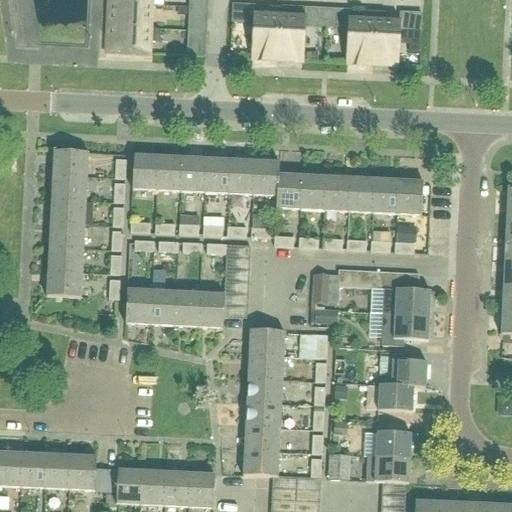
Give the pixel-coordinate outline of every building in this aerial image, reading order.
[(191,2),(191,10),(205,10),(205,2),(191,2)] [(107,29),(150,32),(151,8),(108,6),(107,29)] [(232,9),(231,23),(239,23),(240,9),(232,9)] [(279,20),(280,20),(280,10),(268,9),(268,20),(254,19),(252,61),(277,63),(279,20)] [(205,18),(205,10),(191,10),(190,18),(205,18)] [(326,27),(326,13),(318,13),(318,27),(326,27)] [(334,14),(326,13),(326,27),(334,28),(334,14)] [(347,66),(372,67),(374,14),(363,14),(362,24),(349,24),(347,66)] [(374,14),(372,67),(396,69),(398,26),(385,25),(385,15),(374,14)] [(421,18),(413,17),(413,32),(421,32),(421,18)] [(279,20),(277,63),(302,64),(304,21),(280,20),(279,20)] [(160,32),(150,32),(107,29),(106,54),(148,57),(149,44),(160,45),(160,32)] [(190,34),(189,42),(203,42),(204,34),(190,34)] [(53,179),(88,181),(89,156),(54,154),(53,179)] [(132,194),(157,195),(158,160),(133,158),(132,194)] [(157,195),(181,197),(182,161),(158,160),(157,195)] [(181,197),(205,198),(206,162),(182,161),(181,197)] [(206,162),(205,198),(229,199),(230,163),(206,162)] [(125,183),(126,163),(116,163),(115,182),(125,183)] [(229,199),(252,200),(254,164),(230,163),(229,199)] [(252,200),(275,201),(276,201),(278,178),(279,178),(279,166),(254,164),(252,200)] [(302,179),(279,178),(278,178),(276,201),(275,201),(275,213),(300,215),(302,179)] [(86,205),(88,181),(53,179),(51,203),(86,205)] [(300,215),(324,216),(326,180),(302,179),(300,215)] [(324,216),(348,217),(350,181),(326,180),(324,216)] [(348,217),(372,218),(374,183),(350,181),(348,217)] [(372,218),(396,219),(398,184),(374,183),(372,218)] [(423,185),(398,184),(396,219),(421,221),(423,185)] [(124,207),(125,187),(115,187),(114,207),(124,207)] [(86,205),(51,203),(50,227),(85,229),(85,228),(92,228),(93,206),(86,206),(86,205)] [(123,231),(124,211),(114,211),(113,231),(123,231)] [(85,229),(50,227),(49,251),(84,253),(85,229)] [(131,236),(151,237),(151,227),(131,227),(131,236)] [(156,237),(175,238),(176,229),(156,228),(156,237)] [(180,238),(199,239),(200,229),(180,229),(180,238)] [(204,230),(204,240),(223,240),(223,231),(204,230)] [(228,241),(247,241),(248,232),(228,231),(228,241)] [(252,242),(271,242),(272,233),(252,232),(252,242)] [(122,255),(123,236),(113,235),(112,254),(122,255)] [(274,240),(274,243),(273,250),(293,251),(293,241),(274,240)] [(298,252),(317,253),(317,242),(298,241),(298,252)] [(322,253),(341,254),(342,243),(322,242),(322,253)] [(155,245),(136,244),(135,255),(154,256),(155,245)] [(346,254),(365,255),(366,245),(346,244),(346,254)] [(370,255),(389,256),(390,246),(370,245),(370,255)] [(178,257),(179,247),(160,246),(159,256),(178,257)] [(394,257),(413,258),(414,247),(394,246),(394,257)] [(202,258),(203,248),(183,247),(183,257),(202,258)] [(226,259),(226,249),(208,248),(207,258),(226,259)] [(250,262),(251,250),(226,249),(226,259),(226,261),(250,262)] [(83,277),(84,253),(49,251),(48,275),(83,277)] [(121,279),(122,260),(112,259),(111,278),(121,279)] [(250,262),(226,261),(225,273),(250,274),(250,262)] [(511,265),(504,265),(503,289),(511,289),(511,265)] [(250,274),(225,273),(225,285),(249,286),(250,274)] [(339,291),(348,291),(348,274),(338,274),(338,279),(337,291),(339,291)] [(358,275),(348,274),(348,291),(357,292),(358,275)] [(81,302),(83,277),(48,275),(47,300),(81,302)] [(368,275),(358,275),(357,292),(368,292),(368,275)] [(378,276),(368,275),(368,292),(378,293),(378,276)] [(388,276),(378,276),(378,293),(385,293),(388,293),(388,276)] [(418,278),(388,276),(388,293),(385,293),(384,317),(429,319),(430,295),(417,294),(418,278)] [(338,308),(339,291),(337,291),(338,279),(315,278),(314,307),(338,308)] [(120,303),(121,284),(111,283),(110,303),(120,303)] [(249,286),(225,285),(224,297),(249,298),(249,286)] [(501,313),(511,313),(511,289),(503,289),(501,313)] [(128,293),(126,328),(151,329),(153,294),(128,293)] [(153,294),(151,329),(175,330),(177,295),(153,294)] [(199,332),(201,297),(177,295),(175,330),(199,332)] [(225,298),(224,298),(201,297),(199,332),(224,333),(224,321),(225,309),(225,298)] [(249,298),(224,297),(224,298),(225,298),(225,309),(248,310),(249,298)] [(225,309),(224,321),(247,322),(248,310),(225,309)] [(500,338),(511,338),(511,313),(501,313),(500,338)] [(404,343),(428,345),(429,319),(384,317),(382,349),(403,350),(404,343)] [(284,360),(286,336),(250,334),(249,359),(284,360)] [(316,361),(326,362),(327,344),(317,343),(316,361)] [(283,384),(284,360),(249,359),(248,383),(283,384)] [(414,391),(426,392),(427,366),(392,364),(390,389),(414,391)] [(325,386),(326,367),(316,366),(315,386),(325,386)] [(282,408),(283,384),(248,383),(247,407),(282,408)] [(390,389),(379,388),(377,415),(412,416),(414,391),(390,389)] [(324,410),(325,391),(315,390),(314,409),(324,410)] [(282,408),(247,407),(246,431),(281,432),(282,408)] [(313,434),(323,434),(323,415),(313,414),(313,434)] [(281,432),(246,431),(245,455),(280,456),(281,432)] [(375,461),(410,463),(411,438),(376,436),(375,461)] [(311,458),(322,458),(323,438),(312,438),(311,458)] [(0,491),(22,492),(24,457),(0,455),(0,491)] [(280,456),(245,455),(244,480),(272,481),(279,481),(279,480),(280,456)] [(24,457),(22,492),(47,493),(48,458),(24,457)] [(47,493),(71,495),(73,459),(48,458),(47,493)] [(71,495),(95,496),(98,460),(73,459),(71,495)] [(328,459),(327,483),(347,484),(349,460),(328,459)] [(374,486),(382,486),(406,487),(409,487),(410,463),(375,461),(374,486)] [(310,481),(320,481),(321,463),(311,462),(310,481)] [(143,475),(119,474),(117,497),(117,508),(142,509),(143,475)] [(142,509),(166,511),(167,476),(143,475),(142,509)] [(166,511),(190,511),(191,477),(167,476),(166,511)] [(193,511),(213,511),(215,487),(216,478),(191,477),(190,511),(193,511)] [(296,493),(296,480),(279,480),(279,481),(272,481),(272,491),(296,493)] [(296,493),(320,494),(320,481),(310,481),(296,480),(296,493)] [(381,498),(405,500),(406,487),(382,486),(381,498)] [(296,493),(272,491),(271,503),(295,504),(296,493)] [(295,504),(319,506),(320,494),(296,493),(295,504)] [(381,498),(381,510),(405,511),(405,500),(381,498)] [(294,511),(295,504),(271,503),(270,511),(294,511)]
